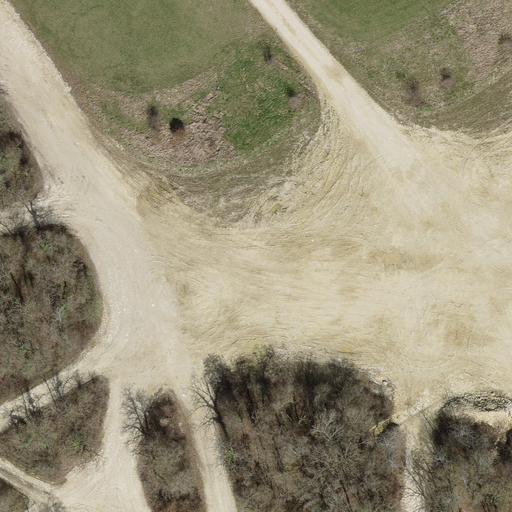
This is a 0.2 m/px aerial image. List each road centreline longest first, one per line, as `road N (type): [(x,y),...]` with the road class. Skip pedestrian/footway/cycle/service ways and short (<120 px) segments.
road 1 (track): [(0,50),(89,205),(156,241),(234,255),(409,200),(511,189)]
road 2 (track): [(265,0),(320,62),(409,200),(410,511)]
road 3 (track): [(0,221),(89,205),(125,276),(138,333),(116,485),(127,511)]
road 4 (track): [(138,333),(413,320),(511,340)]
road 5 (track): [(173,337),(220,511)]
road 6 (track): [(138,333),(0,417)]
road 7 (track): [(409,200),(511,325)]
